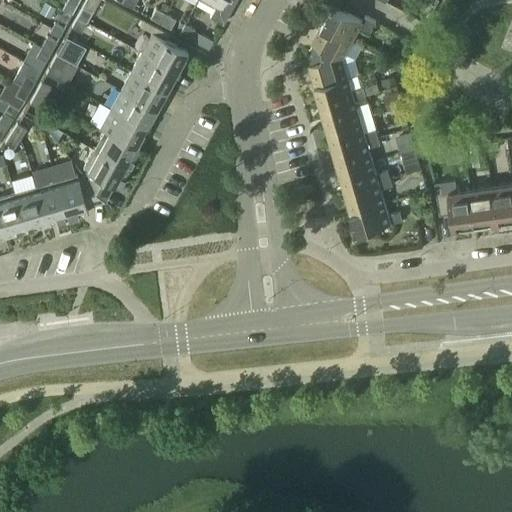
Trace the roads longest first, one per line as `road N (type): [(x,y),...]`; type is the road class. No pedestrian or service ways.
road 1 (residential): [(511,259),(357,280),(298,247),(262,253)]
road 2 (tertiary): [(511,285),(359,306),(300,326)]
road 3 (tertiary): [(300,326),(511,317)]
road 4 (residential): [(135,212),(197,96),(243,92)]
road 5 (residential): [(262,253),(243,92)]
road 6 (tertiary): [(0,364),(154,343)]
road 7 (tertiary): [(154,343),(274,330)]
